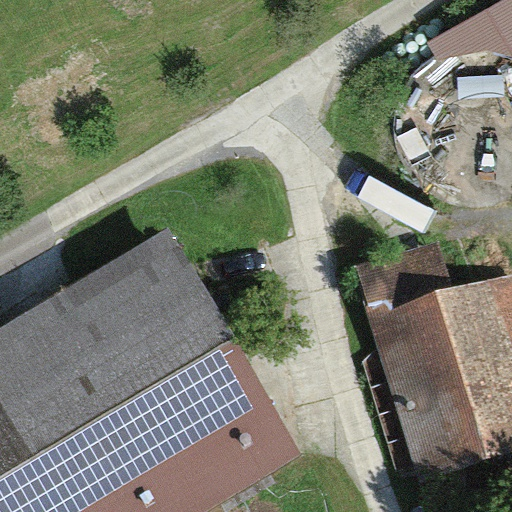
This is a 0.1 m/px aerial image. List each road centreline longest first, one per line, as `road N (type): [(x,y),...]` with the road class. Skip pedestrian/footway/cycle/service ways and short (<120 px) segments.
road 1 (track): [(419,0),(0,253)]
road 2 (track): [(268,98),(337,395),(378,511)]
